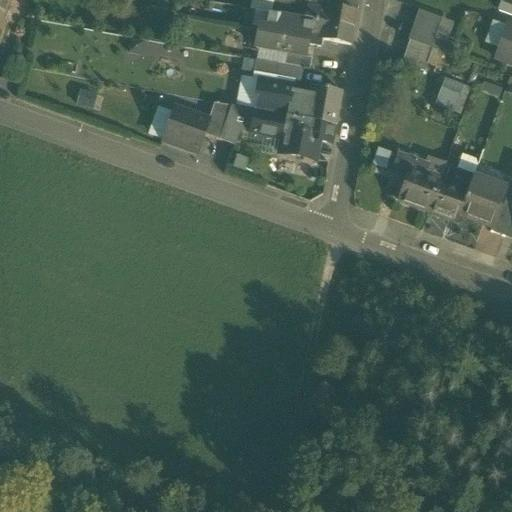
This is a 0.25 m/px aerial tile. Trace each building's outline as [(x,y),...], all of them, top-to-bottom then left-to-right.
[(0,0),(0,23),(8,0),(0,0)] [(272,15),(274,0),(252,0),(251,11),(270,14),(272,15)] [(274,0),(272,15),(305,21),(307,9),(309,3),(294,0),(274,0)] [(329,0),(327,0),(309,0),(309,3),(307,9),(325,12),(326,8),(328,8),(329,0)] [(511,2),(505,0),(504,0),(502,0),(498,12),(511,17),(511,2)] [(325,12),(307,9),(305,21),(311,22),(353,30),(356,13),(328,8),(326,8),(325,12)] [(272,15),(270,14),(270,15),(255,12),(253,27),(258,28),(259,28),(255,49),(285,55),(304,59),(307,46),(311,22),(305,21),(272,15)] [(410,42),(432,50),(442,22),(420,14),(410,42)] [(353,30),(311,22),(307,46),(320,48),(321,41),(350,47),(353,30)] [(511,28),(507,27),(495,60),(511,65),(511,28)] [(432,50),(410,42),(401,65),(424,74),(432,50)] [(304,59),(285,55),(283,66),(302,70),(309,71),(311,60),(304,59)] [(283,66),(278,66),(255,62),(253,74),(300,83),(302,70),(283,66)] [(462,112),(471,89),(447,80),(438,103),(462,112)] [(293,88),(257,81),(254,96),(258,97),(255,112),(270,115),(286,118),(291,94),(292,94),(293,88)] [(292,94),(291,94),(286,118),(335,127),(342,94),(311,88),(309,98),(292,94)] [(230,108),(214,105),(208,122),(209,122),(204,137),(218,142),(230,108)] [(255,112),(231,108),(230,108),(218,142),(234,148),(240,133),(251,135),(255,112)] [(208,122),(174,110),(162,142),(197,155),(204,137),(209,122),(208,122)] [(270,115),(255,112),(251,135),(266,138),(270,115)] [(286,118),(270,115),(266,138),(281,140),(278,155),(309,160),(313,141),(332,145),(335,127),(286,118)] [(409,159),(397,155),(390,175),(402,179),(409,159)] [(429,166),(409,159),(402,179),(408,181),(410,174),(427,180),(428,176),(426,175),(429,166)] [(494,190),(472,182),(473,178),(455,172),(451,184),(469,191),(459,217),(483,225),(485,222),(494,225),(507,190),(495,186),(494,190)] [(427,180),(410,174),(408,181),(400,204),(428,214),(440,180),(428,176),(427,180)] [(451,184),(440,180),(428,214),(457,224),(459,217),(469,191),(451,184)] [(494,225),(493,229),(492,229),(490,233),(503,238),(511,212),(511,191),(507,190),(494,225)] [(511,212),(503,238),(511,241),(511,212)]
